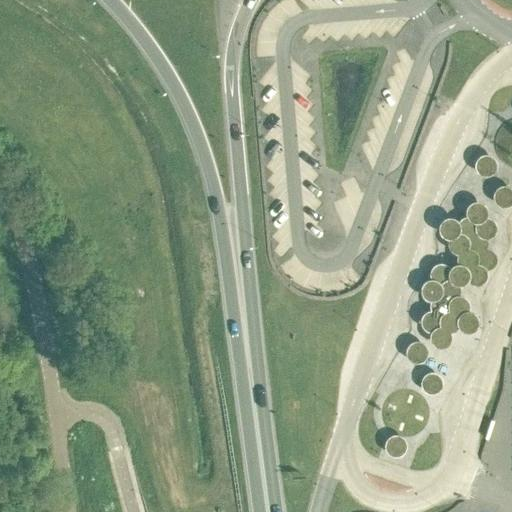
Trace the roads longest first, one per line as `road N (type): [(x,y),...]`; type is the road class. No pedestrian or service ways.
road 1 (trunk): [(109,0),(168,73),(208,169),(254,417)]
road 2 (trunk): [(254,417),(230,67),(249,0)]
road 3 (unclassified): [(0,189),(31,268),(68,511)]
